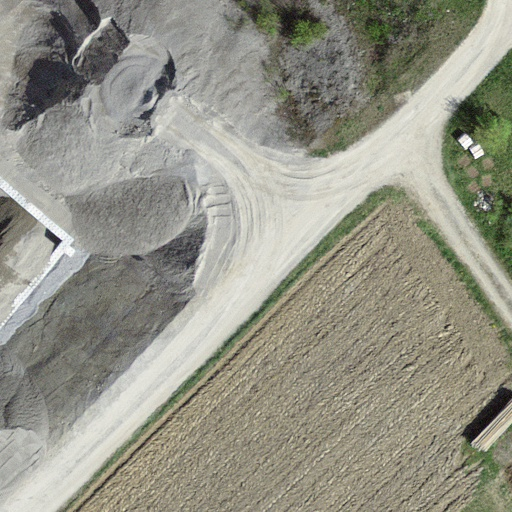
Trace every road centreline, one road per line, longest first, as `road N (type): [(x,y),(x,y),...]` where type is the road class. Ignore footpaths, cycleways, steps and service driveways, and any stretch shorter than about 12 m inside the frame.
road 1 (track): [(510,0),(1,511)]
road 2 (track): [(387,123),(511,302)]
